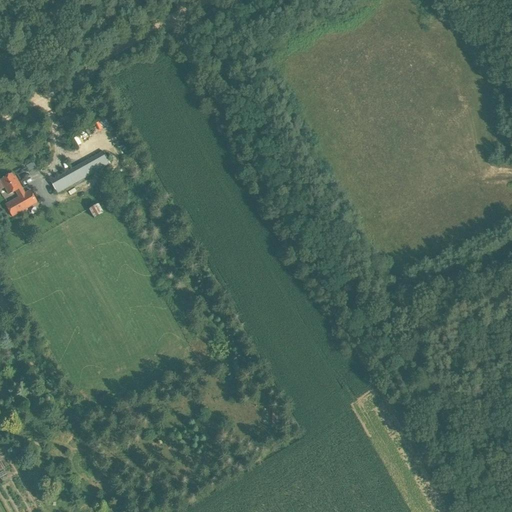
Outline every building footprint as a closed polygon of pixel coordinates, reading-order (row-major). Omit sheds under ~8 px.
[(87,156),(114,139),(110,132),(117,128),(111,118),(76,139),(87,156)] [(104,151),(51,181),(57,192),(110,162),(104,151)] [(11,174),(0,180),(9,195),(15,191),(19,197),(5,205),(12,217),(37,203),(31,191),(25,194),(17,179),(15,180),(11,174)] [(35,210),(24,216),(28,224),(39,219),(35,210)] [(51,240),(60,235),(58,231),(49,236),(51,240)] [(23,264),(13,268),(29,306),(39,302),(23,264)] [(0,290),(0,307),(7,319),(14,315),(0,290)]
